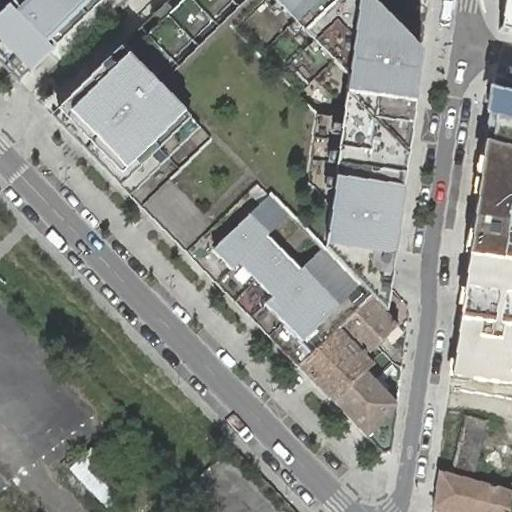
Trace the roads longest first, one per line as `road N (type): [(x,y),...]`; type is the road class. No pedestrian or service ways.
road 1 (residential): [(346,511),(0,152)]
road 2 (residential): [(392,511),(402,488),(460,49)]
